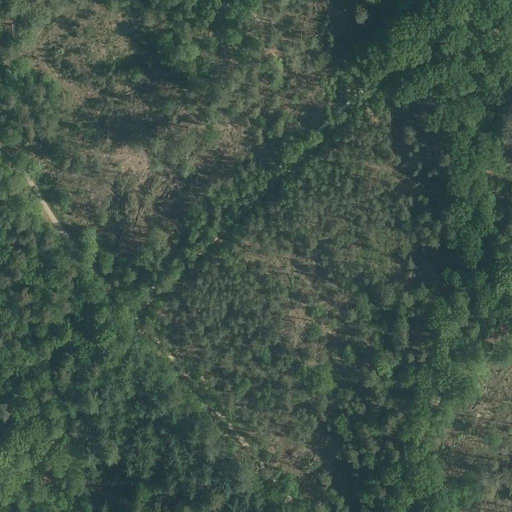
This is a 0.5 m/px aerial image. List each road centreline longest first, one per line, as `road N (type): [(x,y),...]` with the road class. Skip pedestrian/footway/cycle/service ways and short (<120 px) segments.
road 1 (track): [(302,511),(131,310)]
road 2 (track): [(0,144),(19,161),(46,214),(131,310)]
road 3 (track): [(0,431),(131,310)]
road 4 (track): [(102,511),(53,377)]
